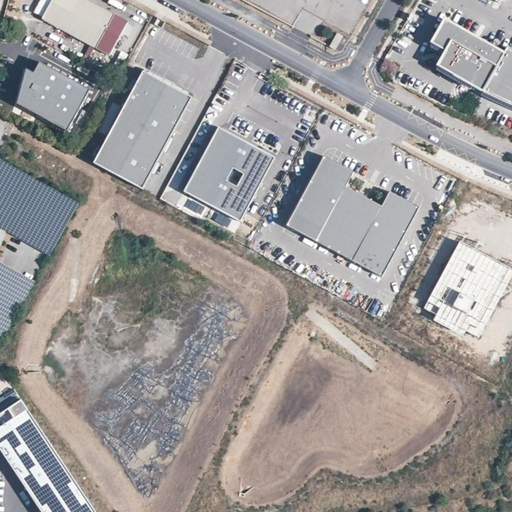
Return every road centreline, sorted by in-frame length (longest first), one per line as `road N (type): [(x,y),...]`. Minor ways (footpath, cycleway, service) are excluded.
road 1 (residential): [(511,169),(343,85)]
road 2 (residential): [(343,85),(180,0)]
